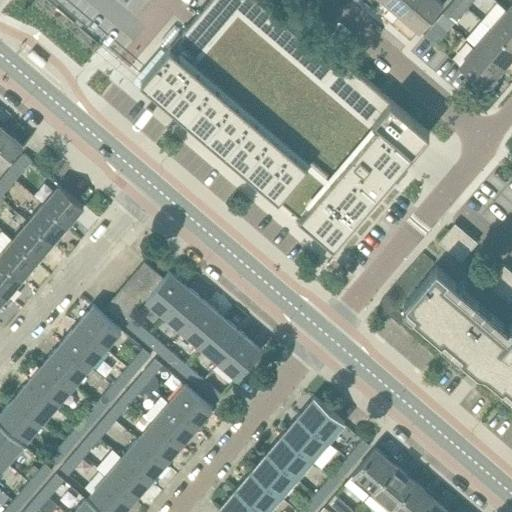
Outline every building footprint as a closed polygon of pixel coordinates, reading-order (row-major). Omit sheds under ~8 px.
[(185,25),(140,79),(334,244),(429,132),(350,64),(343,72),(259,0),(207,0),(197,12),(185,25)] [(383,0),(401,15),(414,0),(383,0)] [(443,3),(439,0),(414,0),(401,15),(419,31),(443,3)] [(454,22),(466,8),(457,0),(454,0),(443,12),(454,22)] [(511,15),(506,10),(490,28),(511,46),(511,15)] [(447,30),(436,21),(424,35),(435,44),(447,30)] [(511,46),(490,28),(475,46),(501,69),(511,55),(511,46)] [(485,88),(501,69),(475,46),(459,65),(485,88)] [(22,144),(4,128),(0,133),(0,167),(2,169),(22,144)] [(23,153),(7,171),(16,179),(31,160),(23,153)] [(0,179),(0,196),(0,197),(16,179),(7,171),(0,179)] [(59,184),(44,203),(68,224),(84,205),(59,184)] [(52,242),(68,224),(44,203),(28,221),(52,242)] [(18,212),(2,230),(13,239),(37,260),(52,242),(28,221),(18,212)] [(454,222),(452,225),(439,241),(461,260),(477,241),(454,222)] [(2,230),(0,232),(0,259),(22,278),(37,260),(13,239),(2,230)] [(0,290),(6,296),(22,278),(0,259),(0,290)] [(136,270),(155,287),(163,277),(144,261),(136,270)] [(509,300),(511,296),(511,271),(502,263),(486,281),(509,300)] [(412,312),(421,319),(451,284),(444,279),(448,274),(437,264),(405,300),(416,309),(412,312)] [(136,270),(128,279),(148,296),(155,287),(136,270)] [(155,287),(148,296),(145,298),(164,314),(188,286),(169,270),(163,277),(155,287)] [(511,323),(510,322),(508,325),(448,274),(444,279),(451,284),(421,319),(477,367),(479,368),(484,369),(486,370),(511,392),(511,323)] [(140,305),(145,298),(148,296),(128,279),(121,288),(140,305)] [(206,302),(188,286),(164,314),(182,330),(206,302)] [(121,288),(112,298),(132,314),(140,305),(121,288)] [(124,323),(131,315),(132,314),(112,298),(105,306),(124,323)] [(182,330),(201,345),(225,317),(206,302),(182,330)] [(121,328),(93,304),(77,323),(105,347),(121,328)] [(124,323),(143,339),(149,331),(131,315),(124,323)] [(243,333),(225,317),(201,345),(219,361),(243,333)] [(90,365),(105,347),(77,323),(62,341),(90,365)] [(168,347),(149,331),(143,339),(161,355),(168,347)] [(237,377),(261,349),(243,333),(219,361),(237,377)] [(74,383),(90,365),(62,341),(46,359),(74,383)] [(150,354),(143,347),(127,366),(135,372),(150,354)] [(161,355),(179,370),(186,363),(168,347),(161,355)] [(155,357),(139,376),(147,383),(163,364),(155,357)] [(58,402),(74,383),(46,359),(30,378),(58,402)] [(204,378),(186,363),(179,370),(198,386),(204,378)] [(119,390),(135,372),(127,366),(111,384),(119,390)] [(124,394),(131,401),(147,383),(139,376),(124,394)] [(43,420),(58,402),(30,378),(15,396),(43,420)] [(204,378),(198,386),(216,402),(223,394),(204,378)] [(184,383),(168,401),(196,425),(212,407),(184,383)] [(103,409),(119,390),(111,384),(96,402),(103,409)] [(124,394),(108,412),(115,419),(131,401),(124,394)] [(314,397),(298,415),(328,441),(343,422),(344,421),(331,410),(315,395),(314,397)] [(0,415),(26,439),(43,420),(15,396),(0,412),(0,415)] [(181,443),(196,425),(168,401),(153,419),(181,443)] [(88,427),(103,409),(96,402),(80,420),(88,427)] [(92,431),(100,437),(115,419),(108,412),(92,431)] [(298,415),(282,433),(312,459),(328,441),(298,415)] [(153,419),(137,438),(165,462),(181,443),(153,419)] [(72,445),(88,427),(80,420),(65,438),(72,445)] [(0,456),(7,462),(22,443),(0,424),(0,456)] [(92,431),(77,449),(84,455),(100,437),(92,431)] [(282,433),(266,452),(296,477),(312,459),(282,433)] [(56,464),(72,445),(65,438),(48,457),(56,464)] [(165,462),(137,438),(122,456),(150,480),(165,462)] [(362,438),(346,457),(353,463),(369,444),(362,438)] [(375,447),(352,474),(372,491),(395,464),(375,447)] [(61,468),(68,474),(84,455),(77,449),(61,468)] [(266,452),(251,470),(281,495),(296,477),(266,452)] [(122,456),(106,474),(134,498),(150,480),(122,456)] [(353,463),(346,457),(330,475),(338,481),(353,463)] [(52,469),(44,462),(28,481),(36,487),(52,469)] [(372,491),(391,507),(414,480),(395,464),(372,491)] [(251,470),(235,488),(262,511),(266,511),(281,495),(251,470)] [(41,491),(48,498),(64,479),(56,473),(41,491)] [(121,511),(134,498),(106,474),(90,493),(112,511),(121,511)] [(338,481),(330,475),(315,493),(322,499),(338,481)] [(414,480),(391,507),(396,511),(419,511),(433,496),(414,480)] [(20,505),(36,487),(28,481),(13,499),(20,505)] [(219,507),(218,508),(219,509),(223,511),(262,511),(235,488),(219,507)] [(25,509),(28,511),(35,511),(48,498),(41,491),(25,509)] [(311,511),(322,499),(315,493),(299,511),(300,511),(311,511)] [(339,511),(353,511),(354,511),(334,494),(328,502),(339,511)] [(419,511),(451,511),(433,496),(419,511)] [(102,511),(86,498),(73,511),(102,511)] [(14,511),(20,505),(13,499),(0,511),(14,511)]
